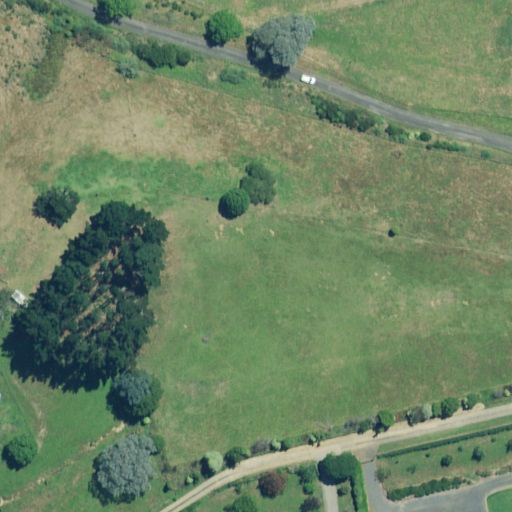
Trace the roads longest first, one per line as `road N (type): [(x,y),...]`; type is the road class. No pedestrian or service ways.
road 1 (unknown): [(51,0),(99,24),(511,153)]
road 2 (unknown): [(511,414),(232,479),(174,511)]
